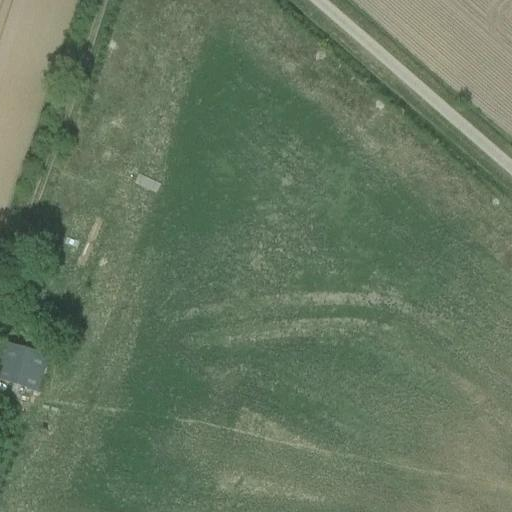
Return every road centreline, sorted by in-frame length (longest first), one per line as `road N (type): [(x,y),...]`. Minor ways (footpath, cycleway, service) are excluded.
road 1 (track): [(0,306),(98,0)]
road 2 (unclassified): [(511,170),(315,0)]
